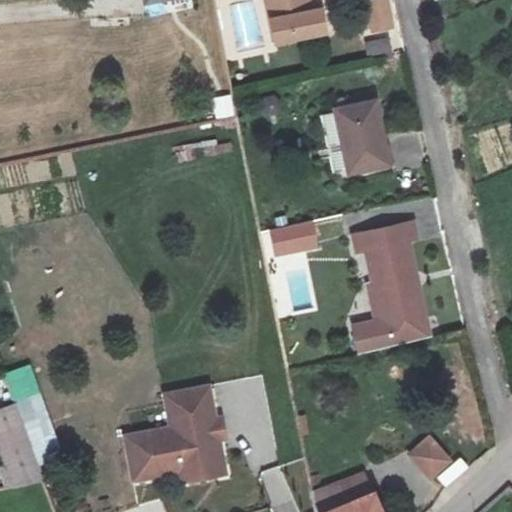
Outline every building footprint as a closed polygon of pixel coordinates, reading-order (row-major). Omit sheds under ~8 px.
[(269,0),(278,43),(326,33),(321,10),(313,11),(310,0),(269,0)] [(395,31),(389,0),(374,0),(367,2),(374,35),(395,31)] [(365,40),(367,56),(392,53),(391,37),(365,40)] [(381,102),(340,110),(354,176),(395,167),(381,102)] [(272,231),(277,255),(318,247),(313,222),(272,231)] [(379,232),(352,238),(356,253),(368,250),(376,283),(370,285),(378,320),(355,325),(361,352),(431,336),(410,244),(421,241),(417,224),(379,232)] [(211,382),(168,391),(174,424),(128,432),(136,475),(183,467),(185,477),(228,469),(224,446),(219,443),(217,434),(207,436),(203,419),(217,416),(211,382)] [(0,430),(19,485),(52,477),(22,395),(0,403),(0,430)] [(203,419),(207,436),(217,434),(227,432),(224,415),(217,416),(203,419)] [(431,438),(412,454),(433,478),(452,462),(431,438)] [(377,511),(363,478),(314,495),(317,511),(377,511)]
